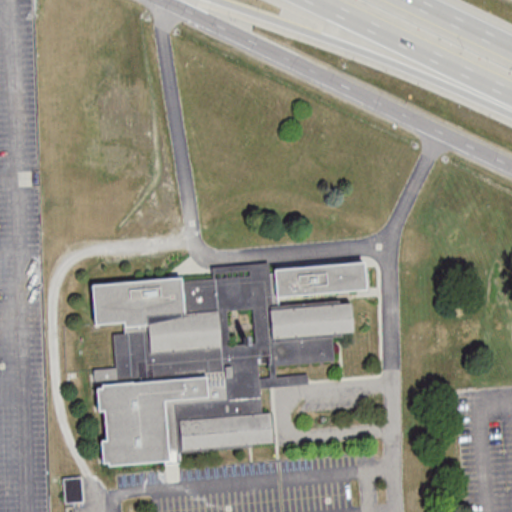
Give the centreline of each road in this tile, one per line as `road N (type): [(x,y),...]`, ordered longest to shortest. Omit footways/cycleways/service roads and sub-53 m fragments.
road 1 (secondary): [(158,0),(511,168)]
road 2 (motorway): [(214,0),(511,109)]
road 3 (motorway): [(307,0),(511,97)]
